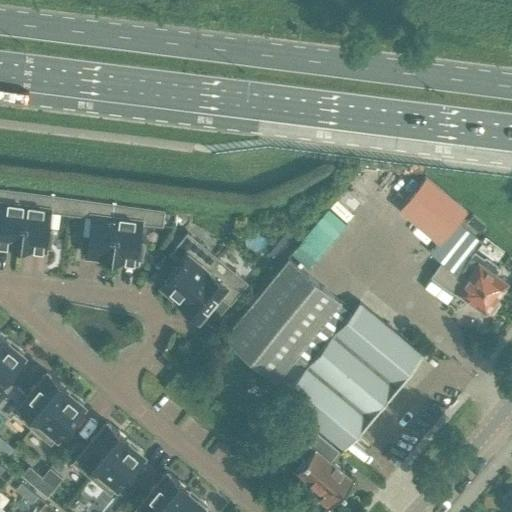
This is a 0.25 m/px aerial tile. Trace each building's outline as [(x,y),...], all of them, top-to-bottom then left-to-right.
[(474,251),(480,242),(456,221),(466,210),(425,175),(424,176),(421,181),(398,207),(438,241),(429,251),(441,261),(433,272),(458,290),(457,291),(485,311),(487,309),(490,312),(496,303),(493,301),(506,282),(494,273),(498,268),(495,266),(496,264),(485,256),(484,258),(474,251)] [(0,243),(19,246),(26,192),(0,188),(0,243)] [(72,198),(26,192),(19,246),(44,249),(44,247),(49,247),(52,232),(46,231),(49,210),(70,213),(72,198)] [(111,257),(117,204),(72,198),(70,213),(91,216),(88,236),(83,236),(81,251),(86,252),(86,254),(111,257)] [(164,209),(118,203),(111,257),(123,259),(123,258),(135,260),(136,257),(141,258),(143,242),(138,242),(140,221),(162,224),(164,209)] [(484,224),(473,214),(467,220),(479,230),(484,224)] [(285,236),(286,226),(272,224),(271,234),(285,236)] [(217,256),(187,230),(169,252),(180,261),(161,283),(163,285),(162,287),(179,301),(217,256)] [(247,281),(217,256),(179,301),(198,317),(218,293),(230,302),(247,281)] [(224,334),(275,376),(339,299),(287,257),(224,334)] [(54,311),(56,313),(93,354),(96,356),(99,357),(102,358),(105,358),(107,357),(137,343),(140,341),(142,338),(144,334),(145,331),(145,328),(143,323),(141,320),(139,318),(137,317),(134,315),(132,314),(63,300),(60,300),(57,302),(55,304),(54,306),(54,309),(54,311)] [(366,420),(422,353),(358,300),(310,357),(301,349),(292,360),(366,420)] [(22,350),(5,335),(0,341),(0,402),(15,384),(4,375),(23,353),(21,351),(22,350)] [(366,420),(292,360),(270,385),(343,446),(366,420)] [(65,385),(46,369),(26,393),(15,384),(0,402),(0,407),(10,416),(13,412),(31,427),(65,385)] [(81,401),(82,399),(65,385),(31,427),(50,443),(83,403),(81,401)] [(125,435),(106,420),(72,461),(91,477),(125,435)] [(353,478),(330,459),(338,449),(314,429),(296,450),(304,457),(295,468),(323,491),(318,497),(329,507),(353,478)] [(142,450),(125,435),(91,477),(110,493),(143,453),(141,451),(142,450)] [(41,475),(30,467),(23,475),(34,483),(41,475)] [(162,511),(185,485),(166,470),(132,511),(133,511),(162,511)] [(45,492),(51,484),(41,475),(34,483),(45,492)] [(28,488),(20,481),(15,488),(23,494),(28,488)] [(186,486),(185,485),(162,511),(198,511),(206,503),(190,489),(188,491),(185,488),(186,486)] [(37,494),(28,488),(23,494),(31,501),(37,494)]
